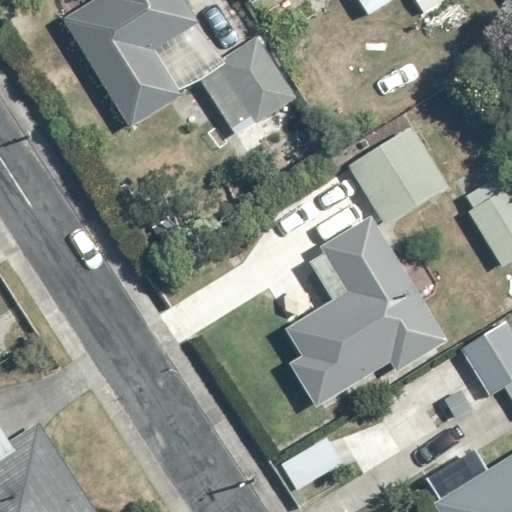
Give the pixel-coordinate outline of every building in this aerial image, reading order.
[(226,59),(189,0),(95,0),(67,18),(133,124),(201,82),(246,153),(306,115),(258,39),(226,59)] [(323,10),(338,0),(358,0),(371,20),(401,0),(253,0),(279,39),(323,10)] [(449,186),(413,127),(352,163),(388,223),(449,186)] [(511,187),(474,208),(507,270),(511,267),(511,187)] [(447,341),(376,220),(312,258),(337,301),(291,328),(307,356),(294,363),(319,406),(396,361),(400,368),(447,341)] [(511,400),(511,327),(509,323),(462,352),(490,399),(506,390),(511,400)] [(19,448),(0,417),(0,511),(101,511),(49,429),(19,448)] [(511,511),(511,458),(439,500),(446,511),(511,511)]
